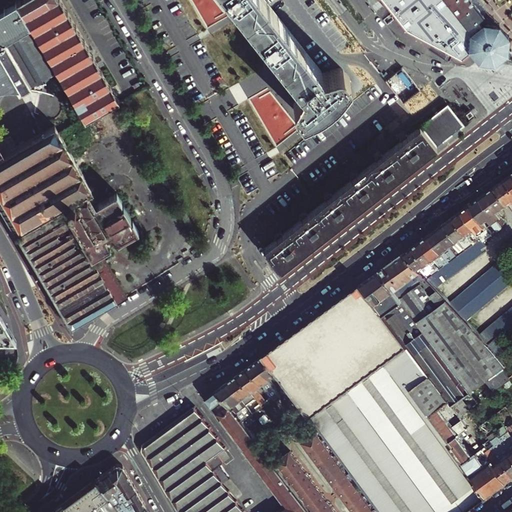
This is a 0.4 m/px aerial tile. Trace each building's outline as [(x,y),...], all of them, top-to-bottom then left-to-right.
[(54,64),(57,69),(61,75),(85,116),(83,117),(85,119),(118,99),(60,0),(17,0),(17,1),(18,4),(41,42),(54,64)] [(231,0),(302,89),(295,104),(294,105),(294,106),(294,107),(295,108),(301,117),(309,111),(310,112),(316,106),(317,108),(324,102),(326,103),(333,98),(331,97),(338,91),(337,90),(344,84),(343,83),(350,78),(344,71),(343,70),(342,69),(341,68),(339,68),(323,72),(266,0),(231,0)] [(486,13),(475,0),(385,0),(408,29),(463,58),(474,49),(481,58),(495,59),(507,50),(509,35),(500,23),(485,21),(482,17),(486,13)] [(17,1),(0,10),(0,18),(2,16),(4,15),(11,9),(18,4),(17,1)] [(0,85),(5,85),(16,84),(17,86),(25,86),(29,86),(36,87),(38,81),(42,82),(42,81),(56,73),(55,71),(57,69),(54,64),(41,42),(18,4),(11,9),(4,15),(2,16),(0,18),(0,85)] [(280,270),(438,145),(465,124),(449,104),(264,249),(280,270)] [(93,187),(59,131),(53,122),(0,152),(0,205),(70,326),(72,325),(72,324),(113,299),(114,301),(117,299),(116,298),(125,292),(102,252),(140,230),(118,192),(96,204),(87,190),(93,187)] [(511,187),(505,178),(495,185),(506,200),(509,204),(511,201),(511,187)] [(499,211),(509,204),(506,200),(495,185),(480,196),(501,225),(503,224),(501,222),(505,219),(499,211)] [(480,196),(470,204),(477,213),(492,233),(502,226),(501,225),(480,196)] [(470,204),(462,210),(469,219),(477,213),(470,204)] [(482,237),(469,219),(462,210),(453,216),(473,244),(482,237)] [(453,216),(445,222),(465,250),(473,244),(453,216)] [(445,222),(437,228),(457,256),(465,250),(445,222)] [(457,256),(437,228),(429,234),(449,262),(457,256)] [(449,262),(429,234),(421,240),(441,268),(449,262)] [(486,243),(482,237),(473,244),(465,250),(457,256),(449,262),(441,268),(433,274),(424,280),(433,288),(483,251),(481,247),(486,243)] [(504,259),(511,252),(511,238),(497,251),(504,259)] [(441,268),(421,240),(413,246),(433,274),(441,268)] [(404,252),(419,273),(424,280),(433,274),(413,246),(404,252)] [(404,252),(380,270),(395,290),(419,273),(404,252)] [(448,303),(465,320),(487,303),(511,283),(511,282),(497,264),(448,303)] [(452,405),(470,392),(395,290),(380,270),(362,283),(394,326),(430,375),(449,401),(449,400),(452,405)] [(395,290),(470,392),(502,368),(506,365),(489,344),(479,335),(465,320),(448,303),(433,288),(424,280),(419,273),(395,290)] [(466,511),(488,497),(478,484),(452,447),(454,446),(425,404),(413,388),(430,375),(394,326),(362,283),(265,355),(278,373),(381,511),(466,511)] [(511,308),(479,335),(489,344),(511,324),(511,308)] [(0,340),(17,340),(0,310),(0,340)] [(265,355),(257,360),(270,379),(278,373),(265,355)] [(257,360),(248,366),(262,385),(271,397),(277,392),(276,386),(270,379),(257,360)] [(248,366),(238,374),(262,406),(263,406),(268,403),(259,391),(257,391),(256,389),(262,385),(248,366)] [(238,374),(229,381),(252,414),(262,406),(238,374)] [(488,497),(508,482),(483,448),(473,455),(459,436),(461,434),(460,433),(468,427),(452,405),(449,400),(449,401),(430,375),(413,388),(425,404),(454,446),(452,447),(478,484),(488,497)] [(229,381),(218,389),(242,421),(252,414),(229,381)] [(143,451),(178,511),(309,511),(242,421),(218,389),(206,397),(285,506),(276,511),(243,511),(214,470),(224,463),(218,454),(226,448),(195,406),(144,443),(143,451)] [(511,436),(511,415),(506,407),(496,414),(508,431),(511,436)] [(484,432),(492,426),(488,420),(480,426),(484,432)] [(497,432),(507,446),(511,452),(511,436),(508,431),(505,433),(502,428),(497,432)] [(354,511),(375,511),(374,510),(316,432),(303,441),(354,511)] [(479,438),(484,444),(482,445),(484,447),(483,448),(508,482),(511,478),(511,469),(499,452),(489,439),(485,433),(479,438)] [(511,469),(511,452),(507,446),(504,448),(495,436),(489,439),(499,452),(511,469)] [(314,511),(336,511),(291,451),(277,461),(303,496),(314,511)] [(133,511),(140,508),(146,504),(123,465),(117,464),(96,479),(119,511),(133,511)] [(119,511),(96,479),(78,492),(51,511),(119,511)]
